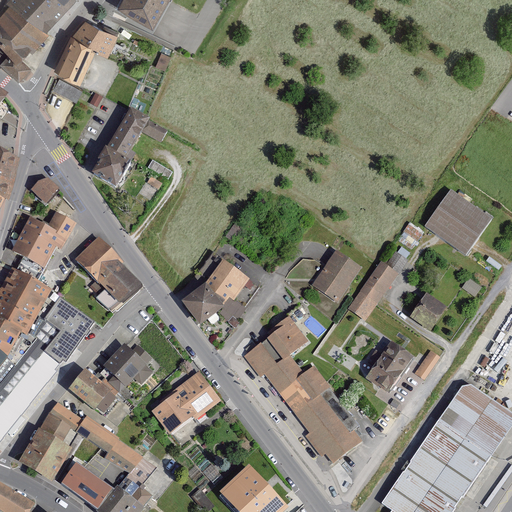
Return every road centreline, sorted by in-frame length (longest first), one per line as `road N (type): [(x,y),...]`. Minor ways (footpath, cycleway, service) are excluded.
road 1 (tertiary): [(154,287),(326,511)]
road 2 (residential): [(154,287),(77,366),(0,469)]
road 3 (tertiary): [(42,127),(154,287)]
road 4 (residential): [(42,127),(26,151),(0,241)]
road 5 (tertiary): [(90,0),(22,99)]
